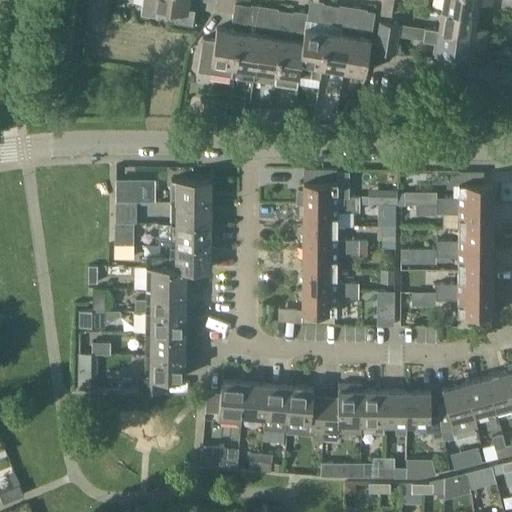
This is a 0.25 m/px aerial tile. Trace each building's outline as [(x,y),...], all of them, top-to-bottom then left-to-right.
[(187,8),(187,0),(141,0),(140,14),(157,17),(159,6),(168,7),(166,21),(192,25),(194,9),(187,8)] [(390,15),(392,0),(381,0),(380,13),(390,15)] [(483,0),(491,1),(491,0),(441,0),(441,5),(476,11),(477,0),(483,0)] [(241,23),(244,4),(234,2),(231,21),(241,23)] [(323,3),(320,22),(327,23),(330,4),(323,3)] [(247,24),(250,5),(244,4),(241,23),(247,24)] [(338,5),(330,4),(327,23),(336,24),(338,5)] [(473,27),(476,11),(441,5),(437,28),(486,36),(487,29),(473,27)] [(254,68),(252,78),(274,82),(285,10),(277,9),(274,28),(272,28),(271,35),(259,34),(254,68)] [(366,9),(363,28),(371,30),(374,11),(366,9)] [(290,31),(293,11),(285,10),(274,82),(296,85),(305,27),(304,27),(302,40),(290,38),(291,31),(290,31)] [(378,20),(373,49),(393,53),(398,23),(378,20)] [(486,36),(437,28),(424,25),(422,38),(435,40),(434,51),(469,57),(471,42),(484,44),(486,36)] [(197,70),(232,75),(234,65),(239,31),(216,27),(214,40),(203,38),(197,70)] [(321,65),(326,31),(305,27),(298,74),(319,77),(321,65)] [(234,65),(232,75),(252,78),(254,68),(259,34),(239,31),(234,65)] [(343,69),(349,34),(326,31),(321,65),(343,69)] [(349,34),(343,69),(364,72),(370,38),(349,34)] [(446,180),(447,167),(414,167),(413,179),(446,180)] [(296,189),(296,203),(302,203),(302,202),(336,202),(343,202),(344,194),(347,194),(347,171),(336,171),(336,180),(302,180),(302,189),(296,189)] [(170,200),(210,200),(210,178),(170,178),(170,200)] [(115,179),(115,200),(139,200),(146,200),(154,200),(155,179),(139,179),(115,179)] [(492,204),(492,182),(458,182),(458,196),(452,196),(452,204),(458,204),(492,204)] [(396,203),(396,192),(396,189),(378,189),(378,203),(395,203),(396,203)] [(302,203),(302,223),(336,224),(336,210),(343,210),(351,210),(352,194),(347,194),(344,194),(343,202),(336,202),(302,202),(302,203)] [(444,211),(445,196),(436,196),(436,204),(436,211),(444,211)] [(492,226),(492,204),(458,204),(452,204),(452,196),(445,196),(444,211),(458,212),(458,225),(492,226)] [(210,223),(210,200),(170,200),(170,222),(210,223)] [(116,224),(126,224),(126,206),(116,206),(116,224)] [(210,245),(210,223),(170,222),(169,244),(210,245)] [(423,222),(401,222),(401,232),(423,232),(423,222)] [(302,223),(302,245),(336,245),(343,245),(343,238),(336,238),(336,224),(302,223)] [(491,247),(492,226),(458,225),(457,239),(452,239),(452,247),(457,247),(491,247)] [(114,243),(133,243),(133,232),(114,232),(114,243)] [(302,245),(302,267),(336,267),(336,253),(343,253),(351,253),(351,238),(343,238),(343,245),(336,245),(302,245)] [(444,255),(444,239),(435,239),(435,247),(435,255),(444,255)] [(491,269),(491,247),(457,247),(452,247),(452,239),(444,239),(444,255),(457,255),(457,269),(491,269)] [(133,257),(133,243),(114,243),(114,257),(133,257)] [(145,258),(145,266),(185,267),(185,266),(209,266),(210,245),(169,244),(169,258),(145,258)] [(428,270),(428,251),(411,251),(410,269),(428,270)] [(127,265),(126,287),(136,287),(137,265),(127,265)] [(89,266),(89,283),(99,283),(99,266),(89,266)] [(185,289),(185,267),(145,266),(145,288),(185,289)] [(302,267),(302,288),(335,288),(341,289),(342,289),(342,288),(342,281),(341,281),(335,281),(336,267),(302,267)] [(491,291),(491,269),(457,269),(457,282),(452,282),(452,290),(457,290),(491,291)] [(302,288),(301,310),(335,310),(335,297),(342,297),(349,297),(350,297),(350,281),(349,281),(342,281),(342,288),(342,289),(341,289),(335,288),(302,288)] [(443,298),(443,282),(435,282),(435,290),(435,298),(443,298)] [(491,313),(491,291),(457,290),(452,290),(452,282),(443,282),(443,298),(457,298),(457,312),(491,313)] [(185,310),(185,289),(145,288),(145,299),(136,299),(136,310),(145,310),(185,310)] [(106,293),(91,293),(91,309),(106,310),(106,293)] [(270,319),(291,320),(291,307),(271,307),(270,319)] [(386,323),(387,309),(374,308),(374,322),(386,323)] [(91,309),(91,327),(106,327),(106,310),(91,309)] [(144,331),(185,331),(185,310),(145,310),(144,331)] [(184,354),(185,331),(144,331),(144,353),(184,354)] [(107,353),(107,341),(91,341),(91,352),(107,353)] [(138,375),(138,388),(164,388),(164,375),(184,375),(184,354),(144,353),(144,375),(138,375)] [(511,384),(508,369),(487,375),(495,407),(497,413),(509,409),(511,408),(511,384)] [(497,413),(495,407),(487,375),(464,381),(472,413),(486,409),(487,415),(497,413)] [(243,380),(221,378),(219,398),(207,397),(205,420),(239,423),(240,413),(243,380)] [(243,380),(240,413),(263,415),(265,382),(243,380)] [(438,405),(439,414),(442,438),(453,436),(453,432),(476,427),(472,413),(464,381),(442,387),(446,403),(438,405)] [(286,417),(289,384),(265,382),(263,415),(266,415),(265,424),(285,426),(285,417),(286,417)] [(321,438),(324,394),(312,394),(313,387),(289,384),(286,417),(309,419),(308,429),(312,430),(311,437),(321,438)] [(359,431),(359,421),(359,389),(337,388),(337,395),(324,394),(321,438),(333,439),(333,431),(337,431),(359,431)] [(359,389),(359,421),(373,421),(373,432),(382,432),(382,422),(383,389),(359,389)] [(383,389),(382,422),(395,422),(395,432),(405,432),(405,422),(405,389),(383,389)] [(429,390),(405,389),(405,422),(418,422),(419,426),(426,432),(430,431),(432,440),(442,438),(439,414),(428,414),(429,390)] [(507,453),(505,444),(503,436),(492,439),(494,447),(496,456),(507,453)] [(478,459),(489,457),(486,443),(475,445),(478,459)] [(381,475),(381,455),(372,455),(372,475),(381,475)] [(381,455),(381,475),(394,475),(394,455),(381,455)] [(249,458),(248,467),(258,468),(259,459),(249,458)] [(270,460),(259,459),(258,468),(269,469),(270,460)] [(504,470),(511,468),(511,462),(511,459),(501,461),(504,470)] [(410,461),(411,475),(429,474),(429,461),(410,461)] [(320,477),(340,478),(341,464),(321,463),(320,477)] [(466,470),(469,487),(480,484),(475,468),(466,470)] [(469,487),(466,470),(455,473),(444,476),(444,495),(469,488),(469,487)] [(368,491),(379,491),(379,481),(368,481),(368,491)] [(379,481),(379,491),(389,491),(390,481),(379,481)] [(411,491),(422,491),(422,482),(411,481),(411,491)] [(422,482),(422,491),(432,491),(432,482),(422,482)] [(18,483),(0,490),(0,495),(3,502),(23,493),(18,483)]
